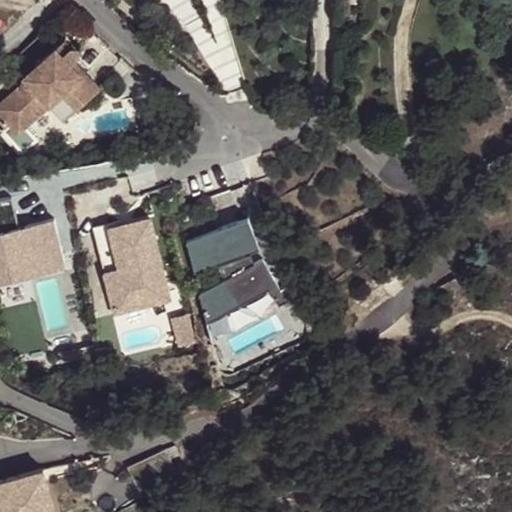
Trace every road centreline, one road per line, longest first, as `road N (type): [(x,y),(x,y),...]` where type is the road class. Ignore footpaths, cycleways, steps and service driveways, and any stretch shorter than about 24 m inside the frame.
road 1 (residential): [(0,379),(2,389),(123,444),(258,411),(455,232),(423,180),(313,116)]
road 2 (residential): [(240,131),(0,186)]
road 3 (residential): [(240,131),(83,0)]
